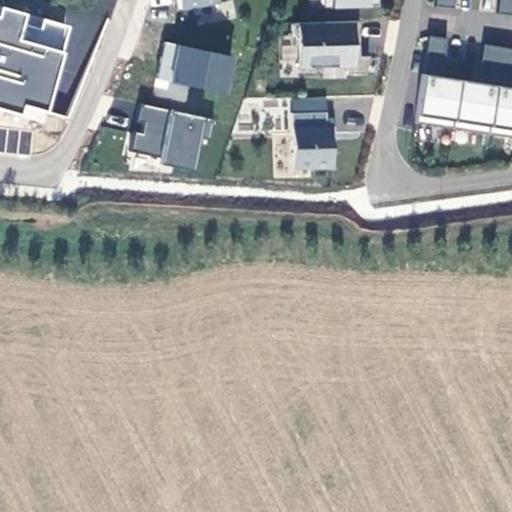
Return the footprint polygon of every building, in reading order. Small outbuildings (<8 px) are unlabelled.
[(231,0),(175,0),(177,13),(232,5),(231,0)] [(326,0),(327,14),(334,14),(334,0),(326,0)] [(334,0),(334,14),(382,13),(381,0),(334,0)] [(459,0),(440,0),(440,11),(458,13),(459,0)] [(511,18),(511,0),(504,0),(503,18),(511,18)] [(0,110),(44,123),(70,27),(0,6),(0,110)] [(362,29),(297,31),(297,43),(302,47),(302,75),(350,74),(350,82),(369,81),(373,64),(363,64),(358,63),(357,48),(363,48),(362,29)] [(164,44),(157,79),(223,95),(231,59),(164,44)] [(420,131),(457,136),(464,87),(440,84),(441,73),(448,74),(452,46),(432,44),(420,131)] [(457,136),(493,142),(506,54),(488,52),(484,79),(491,80),(489,91),(464,87),(457,136)] [(511,55),(506,54),(493,142),(511,144),(511,93),(511,94),(511,93),(511,55)] [(211,121),(139,105),(135,123),(143,125),(140,135),(133,134),(129,153),(158,159),(157,167),(191,173),(197,139),(208,141),(211,121)] [(331,135),(330,120),(295,121),(297,176),(336,174),(335,135),(331,135)]
